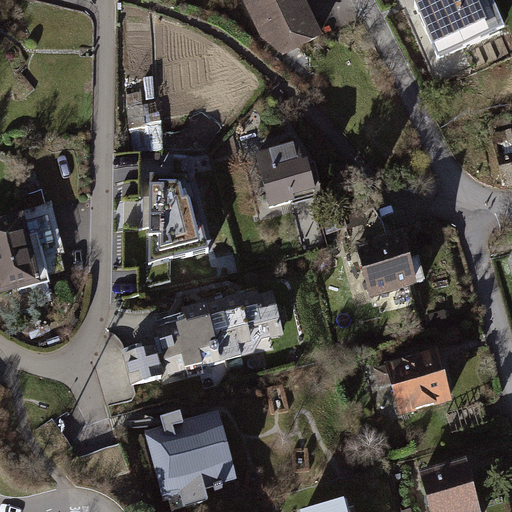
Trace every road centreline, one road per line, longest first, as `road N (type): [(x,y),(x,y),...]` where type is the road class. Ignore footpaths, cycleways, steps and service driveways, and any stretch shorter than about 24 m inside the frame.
road 1 (residential): [(104,0),(102,280),(86,342),(72,362)]
road 2 (residential): [(464,212),(363,0)]
road 3 (residential): [(464,212),(511,387)]
